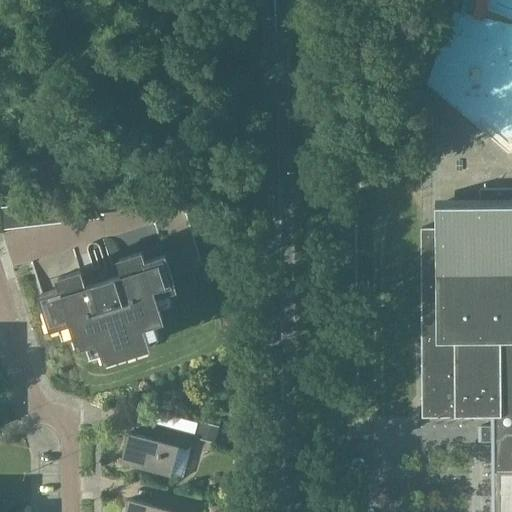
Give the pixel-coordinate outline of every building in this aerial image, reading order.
[(420,228),(421,417),(490,417),(490,426),(480,426),(480,433),(480,442),(490,442),(490,451),(511,451),(511,188),(478,188),(478,205),(434,205),(434,228),(420,228)] [(193,200),(203,196),(201,190),(191,193),(193,200)] [(183,192),(171,196),(174,205),(186,202),(183,192)] [(184,211),(201,264),(223,257),(206,204),(184,211)] [(60,287),(40,294),(50,327),(58,325),(62,337),(74,333),(78,345),(86,343),(90,355),(102,351),(105,359),(148,346),(145,337),(158,334),(154,321),(162,319),(158,307),(170,303),(166,291),(174,288),(164,255),(144,261),(141,252),(118,259),(123,274),(84,286),(79,271),(57,278),(60,287)] [(189,450),(193,436),(160,427),(156,440),(128,433),(120,463),(170,477),(177,447),(189,450)] [(511,511),(511,451),(490,451),(490,511),(511,511)] [(190,511),(193,503),(160,494),(157,507),(128,499),(124,511),(190,511)]
